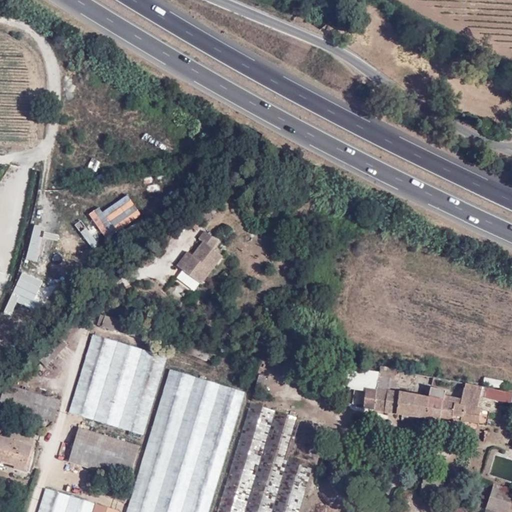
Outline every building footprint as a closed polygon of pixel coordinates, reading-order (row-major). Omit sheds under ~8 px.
[(0,205),(11,208),(14,193),(0,189),(0,205)] [(189,252),(177,265),(202,285),(225,255),(215,248),(221,240),(204,232),(199,238),(203,241),(193,255),(189,252)] [(167,356),(134,346),(92,334),(67,410),(141,434),(167,356)] [(378,391),(367,389),(363,410),(488,429),(491,410),(482,409),(483,402),(511,406),(511,387),(464,381),(462,397),(448,395),(448,389),(432,387),(430,398),(396,393),(400,368),(382,365),(378,391)] [(206,511),(242,393),(170,369),(125,511),(206,511)] [(57,399),(5,384),(0,401),(0,404),(51,420),(57,399)] [(297,511),(324,427),(250,404),(216,511),(297,511)] [(68,460),(126,479),(137,446),(77,427),(68,460)] [(37,444),(0,434),(0,470),(28,478),(37,444)] [(45,487),(39,507),(37,511),(118,511),(119,510),(45,487)]
